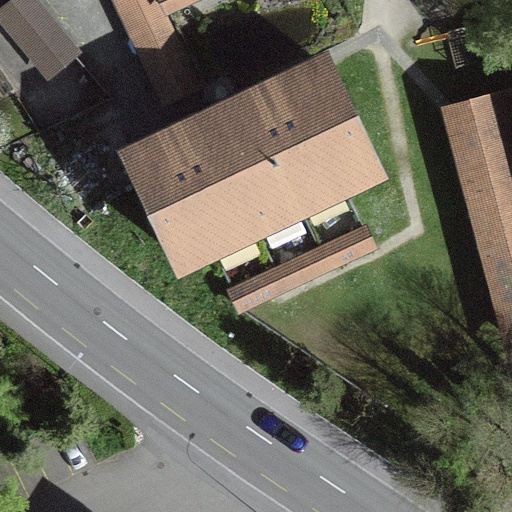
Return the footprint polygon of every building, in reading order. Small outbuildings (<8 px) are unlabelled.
[(61,32),(33,0),(16,0),(4,10),(39,50),(61,32)] [(170,0),(112,0),(165,117),(213,96),(170,0)] [(391,175),(331,42),(213,96),(165,117),(120,138),(180,271),(391,175)] [(511,87),(446,105),(508,363),(511,362),(511,87)] [(366,214),(315,234),(328,266),(379,246),(366,214)]
